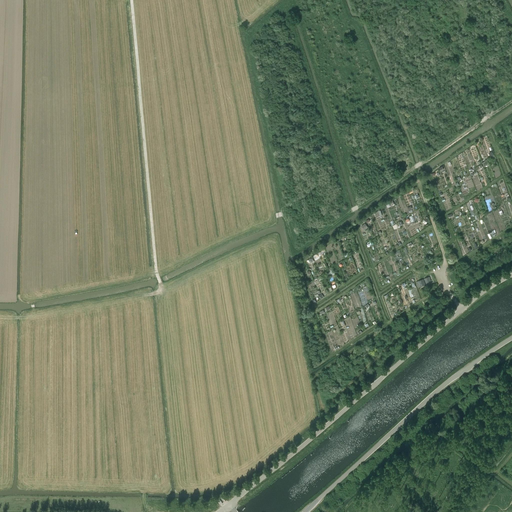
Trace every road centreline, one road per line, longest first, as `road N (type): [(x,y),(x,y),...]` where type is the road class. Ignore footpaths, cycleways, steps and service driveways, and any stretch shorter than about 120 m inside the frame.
road 1 (unclassified): [(228,504),(461,308),(511,275)]
road 2 (track): [(130,0),(160,284)]
road 3 (unclassified): [(307,511),(453,379),(511,338)]
